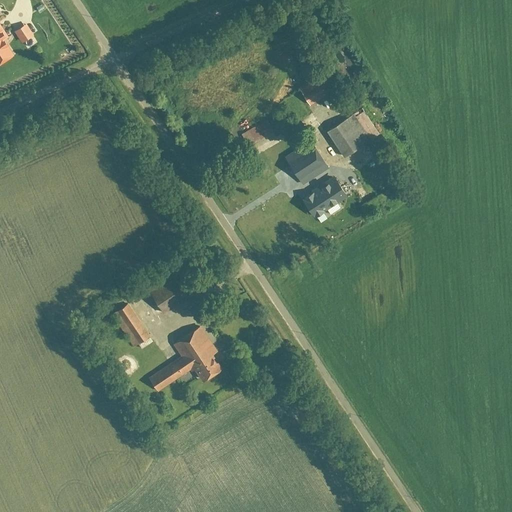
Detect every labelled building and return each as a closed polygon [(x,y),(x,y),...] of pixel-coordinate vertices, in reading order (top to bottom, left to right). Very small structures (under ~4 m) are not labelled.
[(0,64),(14,55),(0,33),(0,64)] [(298,90),(309,107),(335,91),(323,73),(298,90)] [(361,111),(327,134),(344,159),(378,136),(361,111)] [(328,170),(310,143),(267,172),(284,198),(300,187),(309,200),(323,190),(315,178),(328,170)] [(163,315),(193,296),(173,266),(143,285),(163,315)] [(112,316),(133,348),(149,337),(127,305),(112,316)] [(225,367),(199,328),(173,345),(180,356),(148,378),(158,393),(193,370),(201,383),(225,367)]
